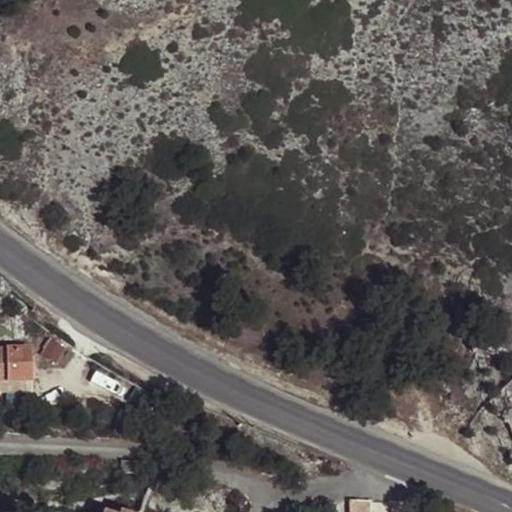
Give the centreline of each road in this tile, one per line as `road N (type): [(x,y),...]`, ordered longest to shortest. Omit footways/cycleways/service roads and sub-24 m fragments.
road 1 (primary): [(0,242),(64,293),(201,376),(395,461)]
road 2 (residential): [(0,441),(164,453),(283,493)]
road 3 (primary): [(395,461),(511,511)]
road 4 (residential): [(283,493),(386,477),(395,461)]
